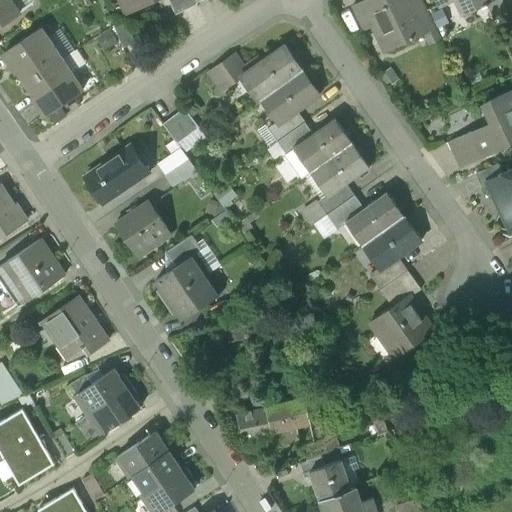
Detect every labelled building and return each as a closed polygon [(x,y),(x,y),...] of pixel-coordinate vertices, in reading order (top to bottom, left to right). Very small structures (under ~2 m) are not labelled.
[(0,0),(0,26),(19,14),(8,0),(0,0)] [(121,0),(129,15),(160,0),(121,0)] [(195,0),(168,0),(176,16),(198,6),(197,4),(195,0)] [(366,0),(354,6),(366,31),(378,26),(366,0)] [(407,0),(366,0),(378,26),(382,35),(388,32),(396,48),(423,35),(424,35),(416,17),(407,0)] [(434,0),(438,7),(452,0),(463,0),(469,13),(484,6),(489,3),(487,0),(434,0)] [(509,14),(502,0),(487,0),(489,3),(484,6),(492,23),(509,14)] [(428,11),(416,17),(424,35),(423,35),(428,46),(441,40),(428,11)] [(127,21),(115,27),(124,49),(136,44),(127,21)] [(40,29),(4,52),(14,67),(16,65),(27,83),(57,63),(49,51),(53,48),(40,29)] [(286,46),(248,72),(264,96),(302,69),(286,46)] [(231,59),(211,72),(224,91),(244,78),(231,59)] [(57,63),(27,83),(38,99),(35,101),(45,116),(82,92),(69,72),(65,75),(57,63)] [(302,69),(264,96),(280,119),(295,109),(296,111),(298,110),(320,94),(302,69)] [(511,90),(491,99),(500,119),(471,132),(482,155),(511,141),(511,90)] [(198,128),(184,109),(163,124),(178,143),(198,128)] [(280,119),(269,127),(278,140),(306,121),(298,110),(296,111),(295,109),(280,119)] [(336,118),(314,133),(314,134),(300,144),(301,145),(316,167),(353,141),(336,118)] [(306,121),(278,140),(288,154),(301,145),(300,144),(314,134),(314,133),(306,121)] [(353,141),(316,167),(331,192),(345,182),(346,183),(347,183),(370,166),(353,141)] [(131,146),(86,177),(103,204),(149,172),(131,146)] [(181,148),(159,164),(166,175),(190,159),(181,148)] [(190,159),(166,175),(174,187),(198,171),(190,159)] [(499,162),(477,173),(483,186),(489,183),(488,181),(504,173),(499,162)] [(511,169),(504,173),(488,181),(489,183),(511,230),(511,169)] [(345,182),(331,192),(318,201),(327,213),(329,212),(355,194),(347,183),(346,183),(345,182)] [(13,203),(0,184),(0,235),(27,218),(16,201),(13,203)] [(364,207),(351,216),(351,217),(369,241),(404,215),(387,191),(364,207)] [(355,194),(329,212),(338,226),(351,217),(351,216),(364,207),(355,194)] [(148,203),(116,224),(135,252),(167,231),(148,203)] [(404,215),(369,241),(385,264),(398,256),(399,255),(421,240),(404,215)] [(192,235),(167,251),(177,266),(195,254),(202,249),(192,235)] [(41,239),(0,266),(0,278),(19,307),(65,275),(41,239)] [(177,266),(154,282),(159,289),(156,291),(165,303),(209,273),(195,254),(177,266)] [(398,256),(385,265),(385,264),(371,274),(381,289),(407,271),(408,270),(398,256)] [(407,271),(381,289),(392,307),(407,297),(408,299),(420,290),(407,271)] [(209,273),(165,303),(173,315),(176,314),(181,321),(222,293),(209,273)] [(79,294),(46,317),(70,353),(86,343),(91,350),(109,338),(79,294)] [(392,307),(369,321),(382,341),(387,338),(398,355),(433,332),(420,313),(418,315),(408,299),(407,297),(392,307)] [(226,302),(205,311),(209,322),(230,313),(226,302)] [(24,393),(0,358),(0,399),(2,403),(24,393)] [(93,382),(75,394),(88,414),(132,384),(124,372),(120,375),(115,367),(93,382)] [(86,372),(66,385),(73,395),(75,394),(93,382),(86,372)] [(227,373),(213,375),(218,405),(232,403),(227,373)] [(132,384),(88,414),(101,433),(141,406),(136,399),(140,396),(132,384)] [(303,398),(266,408),(272,434),(275,448),(299,442),(295,429),(308,425),(303,398)] [(23,407),(0,420),(0,447),(4,455),(39,435),(23,407)] [(266,408),(236,416),(243,441),(272,434),(266,408)] [(313,445),(308,425),(295,429),(299,442),(305,459),(321,453),(339,447),(336,437),(313,445)] [(157,429),(116,456),(130,476),(134,474),(133,473),(170,449),(174,447),(165,434),(162,437),(157,429)] [(76,450),(64,430),(54,436),(66,456),(76,450)] [(39,435),(4,455),(20,483),(55,462),(39,435)] [(170,449),(133,473),(134,474),(146,491),(146,492),(183,467),(182,467),(170,449)] [(305,459),(301,460),(305,472),(311,470),(325,465),(321,453),(305,459)] [(325,465),(311,470),(321,497),(350,487),(341,460),(325,465)] [(183,467),(146,492),(146,491),(142,494),(154,511),(157,511),(173,502),(196,487),(191,479),(194,477),(186,465),(182,467),(183,467)] [(403,466),(377,477),(383,491),(389,489),(393,498),(399,496),(395,483),(407,479),(403,466)] [(105,493),(93,472),(83,478),(95,498),(105,493)] [(350,487),(321,497),(325,511),(365,511),(377,508),(372,496),(361,500),(356,485),(350,487)] [(88,511),(74,487),(39,507),(42,511),(88,511)] [(423,511),(418,498),(397,506),(399,511),(423,511)] [(157,511),(179,511),(180,511),(173,502),(157,511)]
